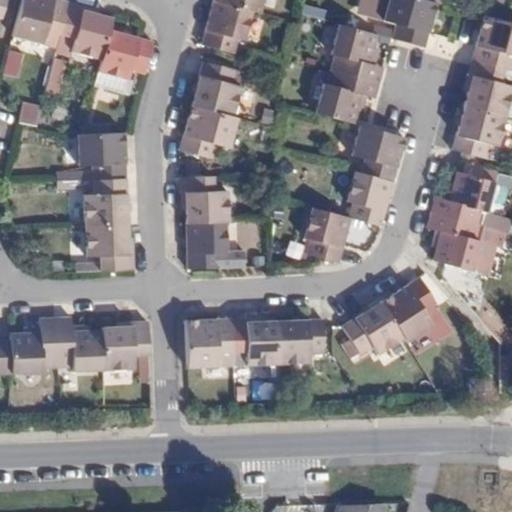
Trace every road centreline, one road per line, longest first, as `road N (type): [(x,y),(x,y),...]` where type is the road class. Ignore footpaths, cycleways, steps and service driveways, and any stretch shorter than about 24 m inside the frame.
road 1 (residential): [(160,297),(325,297),(346,290),(380,264),(392,243),(424,102)]
road 2 (residential): [(511,440),(167,450)]
road 3 (residential): [(160,297),(151,135),(181,6)]
road 4 (residential): [(0,272),(8,298),(160,297)]
road 5 (residential): [(167,450),(0,456)]
road 6 (residential): [(167,450),(160,297)]
